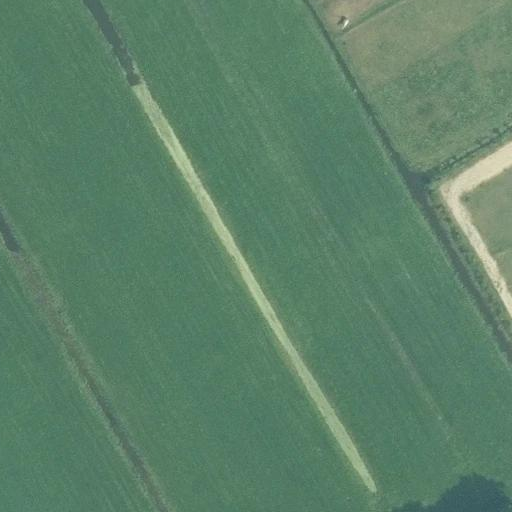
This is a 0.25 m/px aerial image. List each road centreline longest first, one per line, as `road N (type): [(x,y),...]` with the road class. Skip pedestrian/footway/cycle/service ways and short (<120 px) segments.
road 1 (track): [(511,154),(457,186),(451,201),(511,312)]
road 2 (track): [(511,402),(488,423),(480,455),(503,511)]
